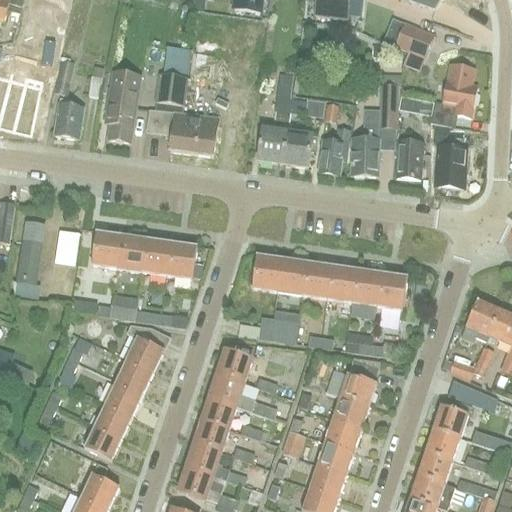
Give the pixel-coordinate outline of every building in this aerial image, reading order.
[(0,0),(0,23),(4,25),(9,6),(10,3),(0,0)] [(10,0),(10,3),(9,6),(21,9),(23,1),(20,0),(10,0)] [(265,0),(233,0),(232,12),(263,16),(265,0)] [(305,0),(305,3),(318,5),(316,17),(348,21),(350,0),(305,0)] [(402,0),(402,1),(435,13),(441,2),(437,0),(402,0)] [(435,38),(406,26),(396,49),(425,61),(435,38)] [(56,46),(40,42),(36,62),(52,66),(56,46)] [(373,49),(373,59),(387,59),(387,49),(373,49)] [(190,76),(211,79),(214,58),(193,55),(190,76)] [(68,99),(75,66),(60,63),(53,96),(68,99)] [(431,125),(454,130),(456,118),(471,121),(473,113),(474,113),(478,90),(471,89),(474,72),(452,68),(449,84),(447,84),(443,106),(435,105),(432,119),(431,125)] [(0,121),(37,128),(47,79),(0,69),(0,121)] [(99,100),(104,71),(95,69),(93,78),(92,78),(89,99),(99,100)] [(107,110),(114,111),(109,143),(132,146),(142,78),(112,74),(107,110)] [(289,116),(292,101),(291,101),(294,78),(279,76),(274,114),(289,116)] [(155,111),(183,115),(188,81),(160,77),(155,111)] [(380,112),(364,112),(364,129),(379,130),(379,133),(398,133),(399,89),(380,89),(380,112)] [(86,110),(74,108),(75,103),(60,100),(58,111),(59,112),(55,140),(81,144),(86,110)] [(292,101),(289,116),(306,118),(308,103),(292,101)] [(419,102),(416,115),(432,119),(435,105),(419,102)] [(337,126),(340,109),(327,107),(324,124),(337,126)] [(183,115),(155,111),(155,113),(151,112),(148,136),(174,139),(172,154),(215,160),(218,138),(220,122),(183,116),(183,115)] [(282,167),(287,135),(264,131),(259,163),(282,167)] [(347,164),(350,138),(351,133),(338,131),(336,145),(324,144),(320,177),(342,179),(344,164),(347,164)] [(435,132),(434,148),(462,150),(463,138),(451,137),(451,133),(435,132)] [(287,135),(282,167),(309,171),(313,139),(287,135)] [(354,142),(352,180),(380,181),(381,143),(354,142)] [(424,147),(400,146),(398,182),(422,183),(424,147)] [(439,151),(436,190),(466,192),(469,153),(439,151)] [(0,245),(10,247),(16,207),(1,204),(0,209),(0,245)] [(38,287),(47,227),(28,225),(20,285),(38,287)] [(119,273),(124,239),(98,235),(94,269),(119,273)] [(56,274),(77,276),(81,242),(60,239),(56,274)] [(148,242),(124,239),(119,273),(143,276),(148,242)] [(173,246),(148,242),(143,276),(168,280),(173,246)] [(198,250),(173,246),(168,280),(193,284),(198,250)] [(279,297),(284,261),(259,258),(254,293),(279,297)] [(308,265),(284,261),(279,297),(303,300),(308,265)] [(333,268),(308,265),(303,300),(328,304),(333,268)] [(333,268),(328,304),(353,307),(358,272),(333,268)] [(358,272),(353,307),(378,310),(383,275),(358,272)] [(409,279),(383,275),(378,310),(404,314),(409,279)] [(136,314),(137,314),(139,301),(113,297),(110,321),(135,324),(136,314)] [(489,340),(501,312),(480,303),(468,330),(466,330),(462,341),(473,346),(475,340),(487,345),(489,340)] [(112,310),(100,308),(98,319),(110,321),(112,310)] [(511,347),(511,316),(501,312),(489,340),(510,350),(511,350),(511,347)] [(136,314),(135,324),(161,327),(162,317),(137,314),(136,314)] [(162,317),(161,327),(186,331),(188,320),(162,317)] [(271,343),(274,322),(262,320),(260,329),(240,326),(238,339),(271,343)] [(274,322),(271,343),(296,347),(299,325),(274,322)] [(127,365),(155,378),(166,355),(165,354),(172,341),(151,331),(131,328),(127,337),(138,342),(127,365)] [(309,349),(321,351),(322,340),(310,339),(309,349)] [(334,342),(322,340),(321,351),(333,352),(334,342)] [(358,356),(370,358),(372,347),(360,345),(358,356)] [(384,349),(372,347),(370,358),(382,359),(384,349)] [(511,347),(511,350),(510,350),(500,374),(511,378),(511,377),(511,347)] [(15,356),(0,350),(0,373),(8,377),(15,356)] [(483,350),(476,370),(473,376),(483,379),(495,354),(483,350)] [(69,362),(78,366),(83,355),(74,351),(69,362)] [(217,377),(246,387),(254,363),(225,354),(217,377)] [(348,377),(341,401),(371,410),(378,387),(374,386),(382,364),(354,360),(348,377)] [(78,366),(69,362),(64,373),(72,377),(78,366)] [(476,370),(454,363),(450,376),(471,383),(473,376),(476,370)] [(127,365),(117,386),(144,400),(155,378),(127,365)] [(217,377),(210,400),(238,409),(238,410),(251,414),(251,415),(274,423),(278,412),(255,404),(255,402),(242,398),(246,387),(217,377)] [(256,391),(275,397),(278,387),(260,381),(256,391)] [(144,400),(117,386),(106,408),(134,421),(144,400)] [(54,394),(48,406),(57,410),(63,399),(54,394)] [(303,396),(298,410),(307,413),(312,399),(303,396)] [(210,400),(202,423),(231,432),(238,410),(238,409),(210,400)] [(472,407),(453,400),(449,410),(469,417),(472,407)] [(341,401),(333,423),(363,433),(371,410),(341,401)] [(57,410),(48,406),(42,418),(51,422),(57,410)] [(449,410),(441,407),(433,431),(461,440),(469,417),(449,410)] [(134,421),(106,408),(96,429),(124,442),(134,421)] [(297,437),(302,423),(294,420),(289,434),(297,436),(297,437)] [(202,423),(195,446),(223,456),(231,432),(202,423)] [(333,423),(326,446),(356,456),(363,433),(333,423)] [(263,434),(244,428),(241,437),(260,443),(263,434)] [(124,442),(96,429),(85,451),(113,464),(124,442)] [(433,431),(425,454),(454,463),(461,440),(433,431)] [(29,434),(21,451),(34,456),(42,440),(29,434)] [(297,436),(289,434),(287,442),(282,455),(299,461),(307,440),(297,437),(297,436)] [(495,442),(475,436),(472,445),(492,451),(495,442)] [(195,446),(187,469),(216,479),(215,480),(244,489),(247,480),(230,474),(230,472),(219,469),(223,456),(195,446)] [(356,456),(326,446),(318,468),(348,478),(356,456)] [(234,460),(252,466),(255,457),(237,451),(234,460)] [(425,454),(418,477),(446,486),(454,463),(425,454)] [(465,468),(484,474),(487,465),(468,459),(465,468)] [(284,481),(288,466),(279,464),(274,478),(284,481)] [(82,500),(107,511),(110,511),(121,491),(104,482),(109,472),(99,468),(94,478),(93,477),(82,500)] [(348,478),(318,468),(311,491),(341,501),(348,478)] [(216,479),(187,469),(179,494),(208,503),(215,480),(216,479)] [(262,489),(263,474),(248,473),(247,488),(262,489)] [(418,477),(410,501),(438,510),(438,511),(442,511),(448,511),(455,490),(446,487),(446,486),(418,477)] [(483,501),(495,505),(496,503),(494,503),(497,494),(460,482),(457,491),(483,500),(483,501)] [(30,488),(25,498),(34,503),(39,492),(30,488)] [(281,490),(273,488),(269,501),(276,503),(281,490)] [(337,511),(341,501),(311,491),(303,511),(337,511)] [(218,506),(235,511),(236,511),(240,503),(221,497),(218,506)] [(29,511),(34,503),(25,498),(19,509),(25,511),(29,511)] [(107,511),(82,500),(76,511),(107,511)] [(410,501),(406,511),(437,511),(438,511),(438,510),(410,501)] [(493,511),(495,505),(483,501),(479,511),(493,511)]
